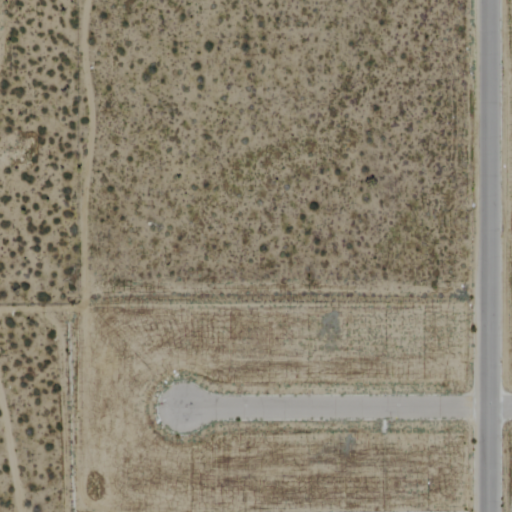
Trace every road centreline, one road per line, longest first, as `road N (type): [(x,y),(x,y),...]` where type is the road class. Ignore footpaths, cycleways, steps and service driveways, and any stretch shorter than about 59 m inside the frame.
road 1 (tertiary): [(490,511),(491,0)]
road 2 (residential): [(186,409),(511,407)]
